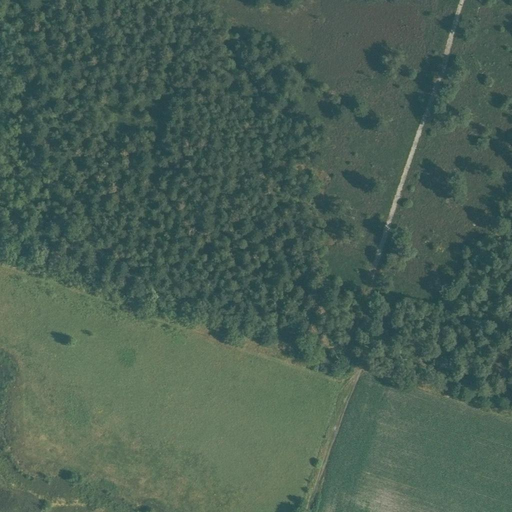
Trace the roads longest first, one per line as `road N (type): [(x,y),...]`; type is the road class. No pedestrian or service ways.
road 1 (unknown): [(474,0),(310,511)]
road 2 (track): [(353,354),(342,351),(463,0)]
road 3 (track): [(342,351),(0,233)]
road 4 (track): [(511,409),(353,354)]
road 5 (track): [(301,511),(353,354)]
